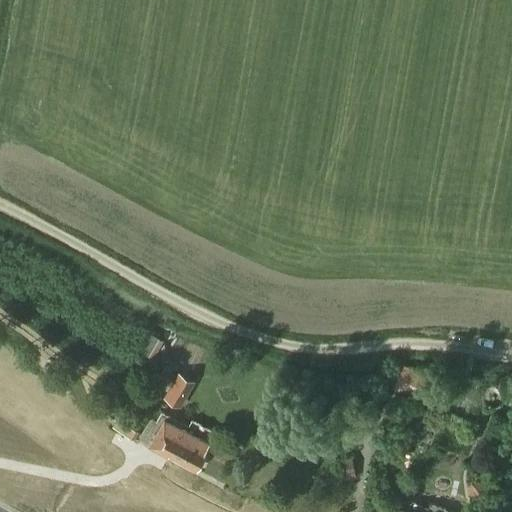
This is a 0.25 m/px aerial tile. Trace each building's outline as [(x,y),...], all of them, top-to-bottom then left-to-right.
[(151,357),(161,340),(148,333),(138,350),(151,357)] [(415,399),(427,376),(403,364),(392,388),(415,399)] [(196,379),(177,370),(164,398),(182,407),(196,379)] [(165,453),(169,455),(196,470),(205,454),(203,453),(209,444),(165,420),(150,447),(164,455),(165,453)] [(132,440),(137,432),(118,421),(113,429),(132,440)]
